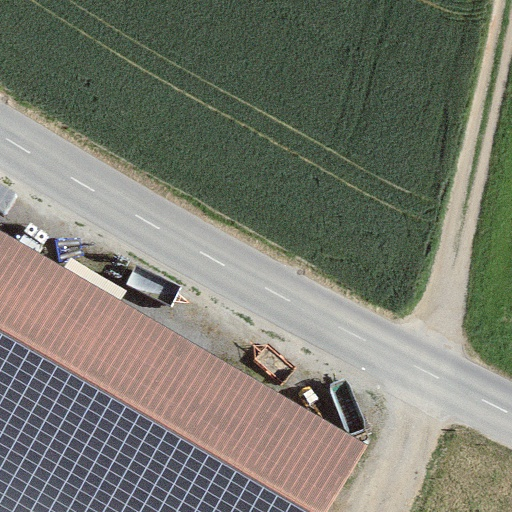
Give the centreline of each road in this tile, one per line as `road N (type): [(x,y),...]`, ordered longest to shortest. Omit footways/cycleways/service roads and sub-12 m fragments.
road 1 (tertiary): [(511,400),(99,204),(0,140)]
road 2 (track): [(424,358),(492,0)]
